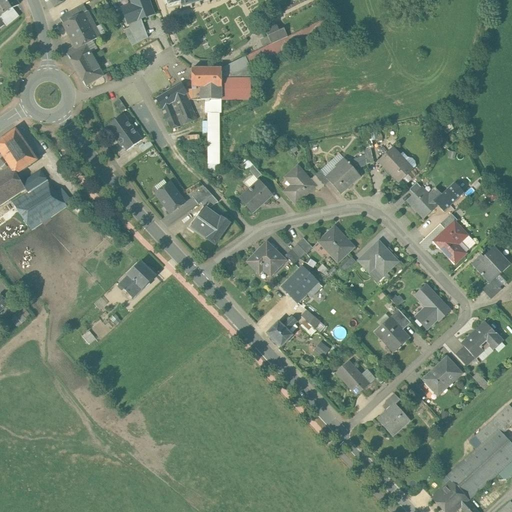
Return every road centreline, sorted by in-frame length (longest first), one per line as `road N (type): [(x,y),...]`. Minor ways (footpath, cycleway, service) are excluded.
road 1 (residential): [(197,275),(260,231),(371,205),(459,294),(459,323),(343,432)]
road 2 (tertiary): [(197,275),(343,432)]
road 3 (tertiary): [(61,114),(197,275)]
